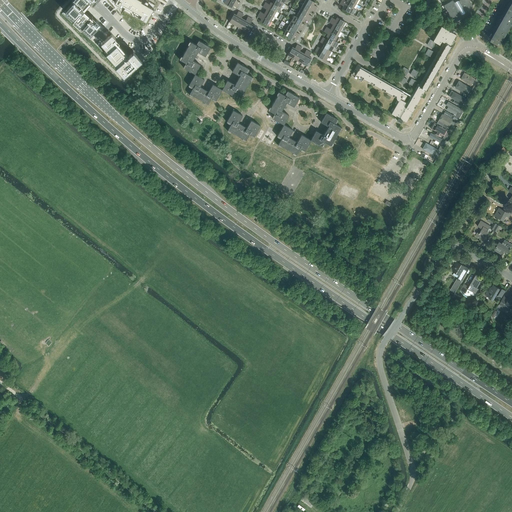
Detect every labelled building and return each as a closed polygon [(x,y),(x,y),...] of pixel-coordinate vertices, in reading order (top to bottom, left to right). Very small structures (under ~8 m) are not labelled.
[(73,2),(62,14),(88,38),(101,24),(92,16),(91,18),(85,12),(96,0),(72,0),(72,1),(73,2)] [(115,0),(115,2),(116,2),(117,3),(121,6),(122,4),(126,6),(124,10),(138,19),(140,16),(146,20),(156,4),(148,0),(115,0)] [(281,8),(283,3),(277,0),(272,0),(274,1),(272,3),(279,7),(281,8)] [(311,0),(305,0),(304,2),(316,9),(317,7),(314,5),(315,2),(311,0)] [(344,0),(341,0),(341,2),(353,8),(356,4),(349,0),(346,0),(346,1),(344,0)] [(469,12),(473,6),(469,0),(452,0),(444,5),(454,23),(463,17),(461,15),(465,13),(467,11),(469,12)] [(276,11),(279,7),(272,3),(271,2),(269,4),(266,2),(264,5),(276,11)] [(304,2),(301,7),(310,12),(311,10),(315,12),(316,9),(304,2)] [(353,8),(341,2),(340,4),(343,6),(342,8),(350,13),(353,8)] [(267,9),(265,11),(274,16),(276,11),(264,5),(263,7),(267,9)] [(310,12),(301,7),(299,12),(311,19),(312,16),(308,14),(310,12)] [(511,23),(511,9),(509,8),(500,24),(509,29),(511,23)] [(241,13),(238,11),(236,15),(234,14),(229,22),(234,25),(241,13)] [(259,14),(271,21),(274,16),(265,11),(264,14),(260,12),(259,14)] [(296,16),(296,17),(302,20),(304,21),(305,19),(309,21),(311,19),(299,12),(296,16)] [(241,13),(234,25),(239,27),(243,19),(241,18),(243,14),(241,13)] [(271,21),(259,14),(257,17),(261,19),(260,21),(268,26),(271,21)] [(296,16),(294,15),(292,20),(304,27),(305,25),(301,22),(302,20),(296,17),(296,16)] [(250,18),(248,17),(246,20),(243,19),(239,27),(243,30),(250,18)] [(332,17),(331,20),(343,27),(345,22),(337,17),(336,20),(332,17)] [(250,18),(243,30),(248,33),(253,24),(251,23),(253,19),(250,18)] [(289,25),(297,30),(298,27),(302,30),(304,27),(292,20),(289,25)] [(333,25),(332,27),(340,31),(343,27),(331,20),(329,22),(333,25)] [(500,24),(491,40),(500,45),(509,29),(500,24)] [(286,30),(298,36),(300,34),(296,32),(297,30),(289,25),(286,30)] [(398,118),(397,120),(401,123),(402,120),(406,122),(425,90),(426,91),(452,46),(450,45),(456,34),(452,32),(453,30),(449,27),(448,30),(441,26),(433,41),(430,39),(427,45),(432,48),(435,42),(439,45),(441,41),(444,43),(420,86),(418,85),(408,104),(404,101),(407,96),(403,93),(404,92),(359,67),(360,66),(358,65),(355,69),(356,70),(353,75),(363,81),(364,79),(397,98),(397,99),(397,100),(399,101),(391,114),(398,118)] [(325,29),(337,36),(340,31),(332,27),(330,29),(327,27),(325,29)] [(326,36),(328,37),(335,41),(337,36),(325,29),(324,32),(328,34),(326,36)] [(298,36),(286,30),(283,35),(292,39),(293,37),(297,39),(298,36)] [(98,46),(97,46),(115,67),(123,77),(142,61),(133,51),(130,54),(128,55),(118,44),(119,43),(111,34),(110,35),(98,46)] [(322,40),(334,47),(336,42),(335,41),(328,37),(327,39),(323,37),(322,40)] [(323,47),(331,51),(334,47),(322,40),(320,42),(324,44),(323,47)] [(184,68),(195,74),(200,65),(192,60),(197,52),(205,56),(210,47),(199,41),(197,45),(190,42),(180,60),(187,63),(184,68)] [(288,55),(292,58),(299,46),(297,44),(295,48),(292,47),(288,55)] [(292,58),(297,61),(302,52),(300,51),(302,47),(299,46),(292,58)] [(316,49),(328,56),(331,51),(323,47),(321,49),(318,47),(316,49)] [(328,56),(316,49),(315,52),(319,54),(317,56),(326,61),(328,56)] [(433,52),(428,49),(425,54),(430,57),(433,52)] [(297,61),(302,63),(309,51),(306,50),(304,54),(302,52),(297,61)] [(309,51),(302,63),(307,66),(311,58),(309,56),(311,53),(309,51)] [(227,80),(222,89),(233,96),(235,91),(242,95),(252,77),(246,73),(248,68),(237,62),(232,72),(240,76),(235,84),(227,80)] [(409,70),(404,67),(401,72),(406,75),(409,70)] [(418,72),(413,69),(410,74),(415,77),(418,72)] [(204,79),(195,74),(189,85),(193,87),(189,94),(208,104),(211,98),(216,100),(222,89),(213,84),(208,92),(200,87),(204,79)] [(399,82),(404,85),(407,79),(402,76),(399,82)] [(416,81),(411,78),(408,84),(413,87),(416,81)] [(273,118),(284,124),(289,115),(281,111),(286,102),(294,107),(299,97),(288,91),(286,96),(279,92),(269,110),(275,114),(273,118)] [(228,130),(246,140),(249,134),(254,136),(260,125),(251,120),(247,128),(238,123),(242,115),(233,110),(227,121),(231,123),(228,130)] [(316,131),(311,140),(321,146),(324,142),(330,145),(341,127),(334,123),(337,119),(326,113),(321,122),(328,126),(323,135),(316,131)] [(293,130),(284,124),(277,135),(282,138),(278,144),(296,155),(300,148),(304,151),(311,140),(301,135),(297,142),(288,137),(293,130)] [(498,154),(503,158),(509,151),(503,147),(498,154)] [(506,216),(509,218),(511,212),(511,210),(507,207),(505,211),(499,208),(494,216),(503,221),(506,216)] [(479,233),(477,232),(475,235),(484,240),(488,232),(487,231),(490,226),(480,220),(477,226),(482,229),(481,231),(480,231),(479,233)] [(500,254),(507,241),(504,240),(502,243),(499,241),(494,250),(494,251),(494,250),(500,254)] [(511,244),(507,241),(500,254),(502,255),(502,256),(504,253),(503,253),(504,251),(508,253),(511,246),(511,244)] [(468,269),(466,267),(457,262),(452,270),(459,275),(457,279),(461,281),(465,274),(468,269)] [(468,289),(476,293),(478,289),(477,288),(483,277),(476,273),(469,286),(464,284),(460,290),(465,293),(468,289)] [(489,297),(489,298),(493,300),(497,294),(498,295),(498,296),(499,295),(502,297),(506,290),(502,288),(500,291),(499,290),(500,288),(493,284),(489,292),(487,291),(485,295),(489,297)] [(505,294),(499,305),(499,304),(506,308),(506,309),(511,311),(511,298),(510,297),(510,296),(507,300),(503,298),(505,294)]
